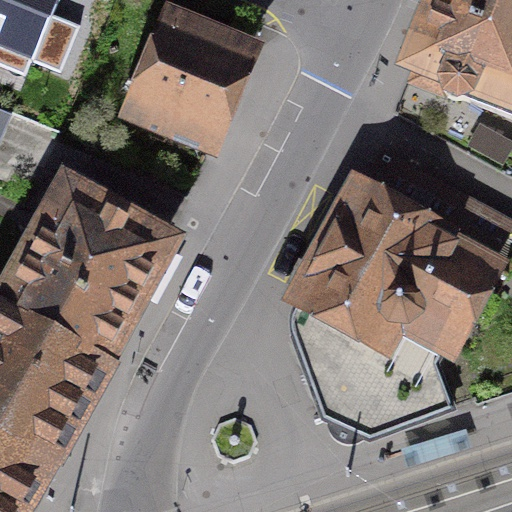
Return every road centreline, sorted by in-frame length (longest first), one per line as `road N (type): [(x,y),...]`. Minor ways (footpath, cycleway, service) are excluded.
road 1 (residential): [(320,96),(164,390),(136,511)]
road 2 (residential): [(320,96),(511,202)]
